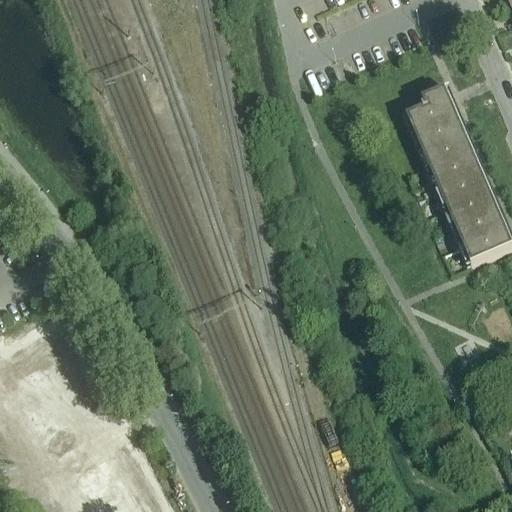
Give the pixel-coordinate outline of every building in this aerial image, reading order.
[(423,107),(427,116),(408,125),(472,272),(511,255),(444,97),(423,107)] [(55,326),(38,334),(46,353),(64,344),(55,326)] [(70,384),(53,353),(9,377),(26,409),(70,384)] [(80,500),(111,484),(103,468),(117,461),(102,430),(61,451),(77,482),(72,484),(80,500)] [(152,511),(193,511),(178,479),(144,495),(152,511)]
